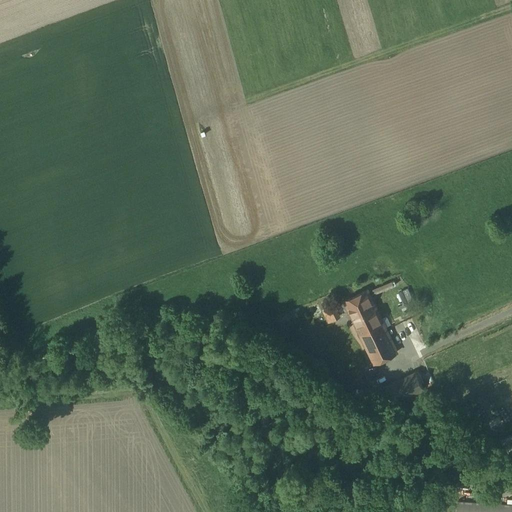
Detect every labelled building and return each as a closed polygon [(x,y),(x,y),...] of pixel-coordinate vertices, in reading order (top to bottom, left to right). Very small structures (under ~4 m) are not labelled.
[(409,289),(401,292),(405,302),(413,299),(409,289)] [(368,290),(345,301),(364,340),(387,330),(368,290)] [(328,322),(341,316),(335,304),(323,310),(328,322)] [(387,330),(364,340),(374,362),(413,344),(403,322),(387,330)] [(416,371),(385,386),(393,403),(424,388),(416,371)] [(511,511),(511,504),(457,501),(456,511),(511,511)]
